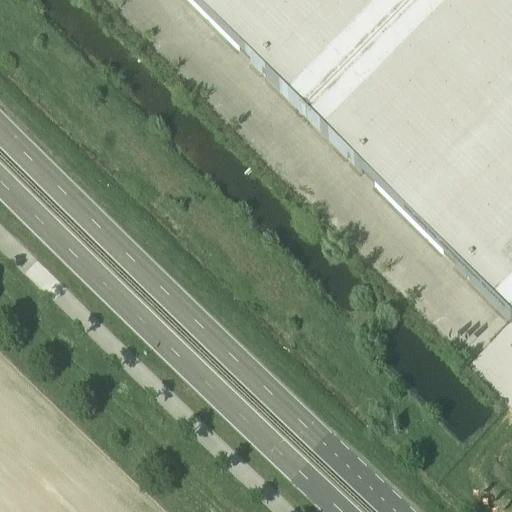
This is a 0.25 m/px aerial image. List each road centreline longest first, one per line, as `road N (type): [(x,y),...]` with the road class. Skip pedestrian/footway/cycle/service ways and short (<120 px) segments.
road 1 (primary): [(396,511),(0,130)]
road 2 (primary): [(0,182),(336,511)]
road 3 (unclassified): [(282,511),(0,236)]
